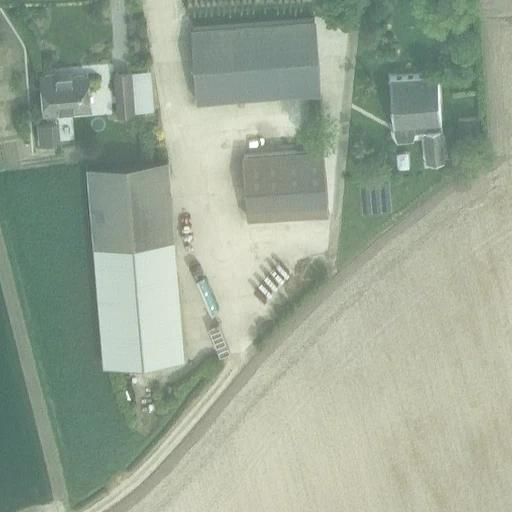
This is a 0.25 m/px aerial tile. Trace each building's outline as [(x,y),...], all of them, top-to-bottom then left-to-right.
[(320,92),(316,19),(191,26),(195,99),(320,92)] [(118,114),(134,113),(155,111),(152,70),(115,73),(118,114)] [(91,109),(90,95),(88,75),(59,78),(59,74),(41,75),(45,113),(91,109)] [(438,74),(390,78),(392,98),(394,125),(394,133),(398,140),(413,139),(415,132),(424,132),(426,163),(444,161),(439,94),(438,74)] [(316,95),(296,96),(297,116),(317,115),(316,95)] [(320,116),(298,120),(300,132),(322,128),(320,116)] [(327,215),(327,203),(323,151),(244,155),(248,219),(327,215)] [(186,358),(168,159),(86,166),(104,365),(186,358)] [(262,295),(273,289),(262,269),(251,275),(262,295)]
